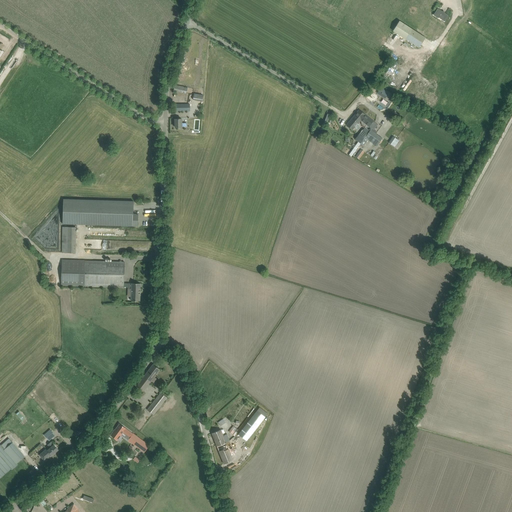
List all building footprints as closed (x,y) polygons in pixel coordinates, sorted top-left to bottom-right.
[(349,0),(345,8),(363,18),(372,0),(379,0),(364,28),(383,39),(392,23),(385,13),(391,0),(349,0)] [(438,8),(434,14),(445,21),(449,15),(445,13),(438,8)] [(392,19),(397,22),(402,14),(397,11),(392,19)] [(425,37),(399,21),(393,31),(419,48),(425,37)] [(419,51),(406,50),(405,65),(418,66),(419,51)] [(433,61),(422,61),(422,73),(434,72),(433,61)] [(187,87),(179,86),(174,85),(173,91),(186,93),(187,87)] [(378,91),(385,96),(388,91),(381,87),(378,91)] [(373,121),(363,113),(359,110),(355,115),(361,120),(368,126),(369,126),(372,129),(376,123),(373,121)] [(353,117),(346,125),(350,128),(353,130),(354,128),(357,130),(360,126),(358,124),(361,120),(355,115),(353,117)] [(175,127),(180,127),(182,127),(187,127),(187,123),(182,123),(182,119),(175,119),(175,127)] [(354,148),(349,155),(351,156),(361,143),(370,131),(365,127),(361,132),(360,132),(355,139),(358,142),(356,145),(353,143),(352,146),(354,148)] [(364,145),(368,140),(377,146),(382,138),(371,130),(370,131),(361,143),(364,145)] [(393,136),(389,142),(395,146),(399,141),(393,136)] [(359,159),(364,151),(361,149),(356,157),(359,159)] [(133,201),(128,201),(64,199),(63,224),(138,226),(138,214),(133,214),(133,201)] [(62,252),(76,253),(76,227),(62,227),(62,252)] [(124,262),(85,261),(85,260),(62,259),(61,285),(84,286),(124,287),(124,286),(127,286),(127,287),(128,289),(132,289),(131,301),(140,301),(140,283),(132,283),(132,284),(124,283),(124,262)] [(157,379),(154,376),(160,369),(153,364),(136,386),(143,391),(151,381),(153,383),(157,379)] [(50,380),(48,382),(45,379),(36,386),(39,390),(37,392),(69,429),(82,418),(50,380)] [(154,415),(167,397),(161,392),(147,410),(154,415)] [(18,411),(16,414),(22,420),(25,418),(18,411)] [(259,425),(265,417),(257,411),(251,418),(259,425)] [(247,441),(259,425),(251,418),(239,434),(247,441)] [(115,429),(110,435),(117,440),(121,435),(123,432),(130,438),(128,440),(144,452),(149,446),(133,434),(119,424),(115,430),(115,429)] [(233,427),(229,431),(235,436),(237,432),(236,432),(237,430),(233,427)] [(55,436),(50,429),(44,435),(46,438),(49,436),(52,439),(55,436)] [(224,464),(229,462),(233,460),(226,444),(230,442),(227,434),(223,436),(221,430),(212,433),(224,464)] [(25,457),(12,442),(9,438),(1,445),(1,444),(0,445),(0,478),(11,469),(12,470),(18,465),(17,464),(25,457)] [(48,450),(52,455),(58,450),(54,445),(51,442),(48,445),(51,448),(48,450)] [(52,455),(48,450),(46,449),(39,455),(44,461),(52,455)]
